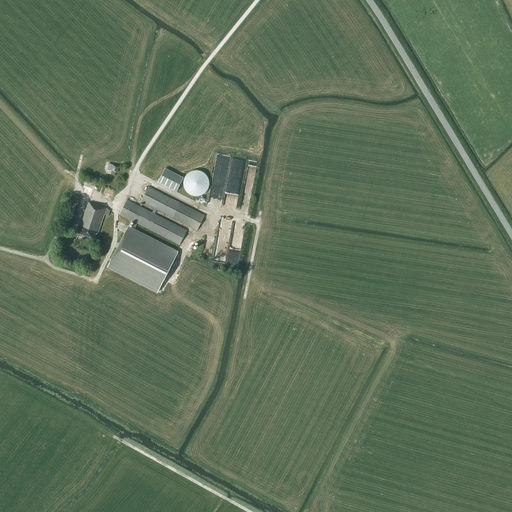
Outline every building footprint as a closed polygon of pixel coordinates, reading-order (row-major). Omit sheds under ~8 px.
[(110,165),(109,165),(108,168),(110,169),(109,170),(112,171),(110,174),(114,176),(115,172),(117,172),(119,167),(111,164),(110,164),(110,165)] [(166,168),(159,182),(176,191),(183,177),(166,168)] [(189,172),(188,173),(186,174),(185,176),(184,177),(184,179),(183,181),(183,183),(183,184),(184,186),(184,188),(185,189),(186,191),(187,192),(188,193),(190,194),(191,195),(193,195),(195,196),(196,196),(198,196),(200,195),(202,195),(203,194),(204,193),(206,191),(207,190),(208,189),(208,187),(209,185),(209,183),(209,182),(209,180),(208,178),(207,177),(206,175),(205,174),(204,173),(202,172),(201,171),(199,170),(197,170),(196,170),(194,170),(192,171),(191,171),(189,172)] [(127,200),(119,214),(135,222),(133,228),(128,226),(107,267),(157,293),(179,251),(134,229),(137,224),(179,245),(187,230),(154,214),(156,210),(197,230),(205,215),(148,187),(141,202),(154,209),(152,213),(127,200)] [(75,196),(69,211),(74,212),(80,197),(75,196)] [(93,204),(88,202),(78,233),(95,239),(97,233),(98,234),(104,214),(108,216),(110,211),(106,208),(94,203),(93,204)] [(68,210),(63,223),(73,227),(78,213),(74,212),(69,211),(68,210)]
